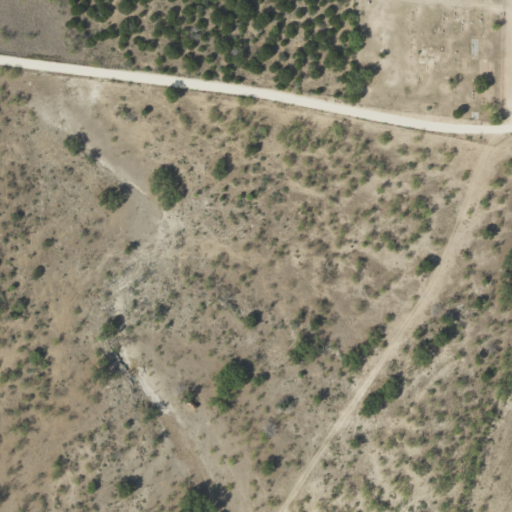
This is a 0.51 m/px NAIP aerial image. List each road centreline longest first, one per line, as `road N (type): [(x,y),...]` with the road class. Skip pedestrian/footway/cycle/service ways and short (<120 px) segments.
road 1 (track): [(384,2),(507,8),(508,130),(485,149),(389,350),(273,511)]
road 2 (residential): [(511,130),(433,126),(0,59)]
